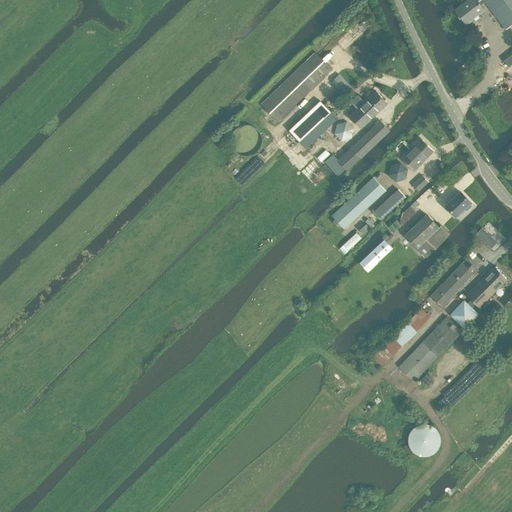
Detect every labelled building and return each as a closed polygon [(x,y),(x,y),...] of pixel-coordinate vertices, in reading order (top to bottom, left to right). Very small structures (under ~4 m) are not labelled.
[(511,0),(468,0),(455,10),(466,24),(484,9),(480,5),(485,1),(504,26),(511,19),(511,0)] [(260,104),(277,121),(332,69),(315,51),(260,104)] [(339,74),(331,82),(339,90),(340,88),(347,95),(353,89),(339,74)] [(388,103),(376,91),(363,101),(357,94),(350,101),(357,108),(348,116),(361,129),(388,103)] [(305,147),(338,117),(332,111),(299,141),(305,147)] [(258,136),(258,133),(258,131),(257,128),(255,125),(253,122),(251,121),(249,119),(246,118),(243,117),(240,118),(237,118),(234,119),(231,121),(229,124),(227,127),(226,130),(226,133),(226,136),(227,139),(228,142),(230,145),(233,146),(235,148),(238,149),(241,149),(245,149),(248,148),(250,147),(253,145),(255,142),(257,140),(258,136)] [(347,171),(360,158),(390,130),(380,120),(351,148),(338,159),(333,154),(325,162),(338,176),(345,169),(347,171)] [(414,171),(434,151),(421,138),(401,158),(414,171)] [(418,191),(429,182),(422,175),(412,185),(418,191)] [(344,229),(385,191),(373,178),(332,216),(344,229)] [(398,189),(373,211),(374,212),(380,219),(390,210),(405,197),(398,189)] [(456,216),(471,203),(460,192),(446,205),(456,216)] [(403,225),(416,213),(413,209),(419,204),(416,201),(403,213),(400,222),(403,225)] [(440,228),(426,214),(405,235),(426,257),(435,249),(449,234),(442,226),(440,228)] [(483,226),(476,233),(491,247),(498,241),(483,226)] [(356,233),(343,245),(348,250),(361,238),(356,233)] [(368,271),(392,248),(384,240),(360,263),(368,271)] [(443,307),(479,270),(467,259),(431,295),(443,307)] [(480,309),(483,307),(481,305),(507,279),(495,266),(467,294),(480,309)] [(465,329),(479,314),(463,299),(449,314),(465,329)] [(380,366),(409,339),(430,317),(421,308),(393,337),(371,357),(380,366)] [(414,381),(462,331),(447,317),(399,367),(414,381)] [(491,333),(488,337),(493,341),(496,337),(491,333)] [(423,456),(425,456),(427,456),(429,456),(431,455),(432,454),(433,453),(435,453),(436,451),(437,450),(438,449),(438,448),(439,446),(440,444),(440,442),(440,441),(440,439),(440,438),(440,436),(440,435),(439,435),(439,433),(438,431),(437,430),(436,429),(435,428),(433,427),(431,426),(430,425),(428,424),(427,424),(425,424),(423,424),(422,424),(420,424),(418,425),(416,426),(415,427),(414,428),(413,429),(411,430),(410,432),(409,433),(409,434),(409,435),(408,436),(408,437),(408,439),(408,440),(408,441),(408,442),(408,443),(408,444),(409,445),(409,447),(410,448),(411,449),(412,450),(412,451),(414,453),(415,453),(416,454),(417,455),(418,455),(420,456),(421,456),(423,456)]
